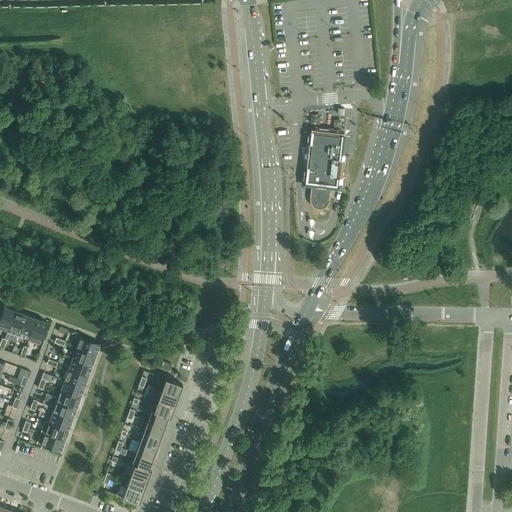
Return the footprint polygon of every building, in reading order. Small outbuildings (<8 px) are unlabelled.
[(331,186),(338,186),(343,132),(340,132),(340,130),(315,127),(314,130),(311,129),(305,182),(312,183),(311,196),(311,200),(313,202),(316,205),(320,206),(324,206),(326,204),(328,202),(330,198),(331,186)] [(0,329),(7,332),(15,310),(4,306),(0,316),(0,315),(0,329)] [(18,336),(26,314),(15,310),(7,332),(18,336)] [(29,340),(36,318),(26,314),(18,336),(29,340)] [(40,344),(47,322),(36,318),(29,340),(40,344)] [(80,337),(77,347),(96,355),(100,344),(80,337)] [(92,365),(96,355),(77,347),(73,358),(92,365)] [(88,376),(92,365),(73,358),(69,369),(88,376)] [(169,370),(170,368),(172,364),(160,359),(158,365),(169,370)] [(84,387),(88,376),(69,369),(65,380),(84,387)] [(159,375),(154,386),(178,395),(182,384),(159,375)] [(9,376),(8,381),(20,385),(21,381),(9,376)] [(80,398),(84,387),(65,380),(61,391),(80,398)] [(174,406),(178,395),(154,386),(151,397),(174,406)] [(76,409),(80,398),(61,391),(57,401),(76,409)] [(171,417),(174,406),(151,397),(147,408),(171,417)] [(72,419),(76,409),(57,401),(53,412),(72,419)] [(170,417),(171,417),(147,408),(143,419),(164,426),(168,416),(170,417)] [(68,430),(72,419),(53,412),(49,422),(45,421),(44,421),(68,430)] [(160,437),(164,426),(143,419),(139,429),(160,437)] [(64,440),(68,430),(44,421),(41,432),(64,440)] [(157,448),(160,437),(139,429),(139,430),(143,431),(139,442),(157,448)] [(60,452),(64,440),(41,432),(36,443),(42,445),(41,448),(47,450),(48,447),(60,452)] [(153,459),(157,448),(139,442),(136,452),(131,450),(131,451),(153,459)] [(149,469),(153,459),(131,451),(127,461),(151,470),(149,469)] [(147,481),(151,470),(127,461),(123,472),(147,481)] [(143,491),(147,481),(123,472),(119,483),(143,491)] [(139,503),(143,491),(119,483),(115,494),(139,503)]
